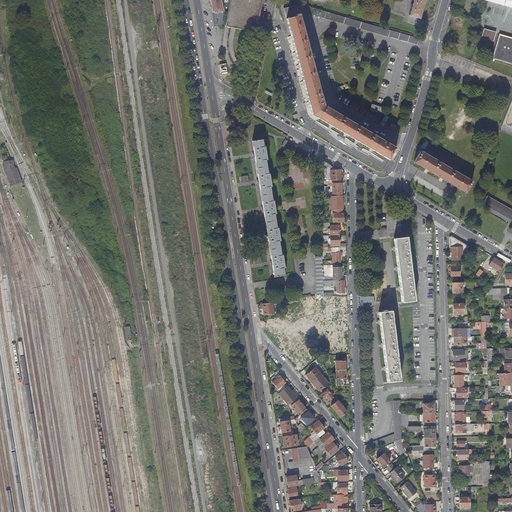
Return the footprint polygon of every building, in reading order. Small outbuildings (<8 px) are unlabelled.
[(209,0),(212,12),(215,12),(217,25),(221,26),(223,16),(220,0),(209,0)] [(229,0),(225,27),(231,28),(256,33),(262,0),(229,0)] [(413,0),(409,16),(419,19),(424,0),(413,0)] [(511,0),(483,0),(511,8),(511,0)] [(297,6),(285,9),(292,37),(296,53),(300,66),(304,83),(309,103),(312,116),(330,126),(345,135),(356,141),(372,150),(389,161),(395,149),(393,147),(322,106),(297,6)] [(418,45),(420,38),(382,27),(315,8),(313,15),(418,45)] [(461,20),(455,18),(448,40),(458,44),(465,22),(463,21),(463,20),(461,19),(461,20)] [(495,33),(483,30),(480,39),(493,42),(495,33)] [(510,45),(511,38),(511,37),(499,34),(497,42),(510,45)] [(511,38),(510,45),(497,42),(492,59),(511,64),(511,38)] [(359,66),(358,57),(350,58),(351,67),(359,66)] [(380,113),(382,107),(370,104),(368,110),(380,113)] [(265,147),(264,139),(252,141),(254,156),(259,183),(263,209),(267,236),(272,263),(274,277),(286,276),(285,268),(286,268),(284,255),(282,255),(280,241),(281,241),(279,228),(278,228),(276,214),(277,214),(275,201),(274,201),(271,187),(273,187),(271,174),(269,174),(267,160),(269,159),(266,146),(265,147)] [(314,165),(318,159),(285,139),(282,146),(314,165)] [(420,151),(413,162),(426,170),(441,179),(452,186),(454,187),(465,193),(472,182),(463,177),(420,151)] [(12,160),(1,162),(2,170),(10,187),(21,182),(16,168),(13,168),(12,160)] [(335,168),(320,160),(320,178),(335,178),(335,183),(341,183),(341,170),(335,170),(335,168)] [(342,183),(341,183),(335,183),(328,183),(328,185),(332,185),(332,186),(330,186),(331,193),(333,193),(333,196),(342,196),(342,183)] [(488,207),(511,220),(511,209),(487,195),(482,205),(488,207)] [(343,196),(342,196),(333,196),(329,196),(329,210),(333,210),(343,210),(343,196)] [(511,220),(488,207),(487,210),(511,223),(511,220)] [(344,222),(343,210),(333,210),(333,223),(344,222)] [(330,236),(339,235),(339,226),(330,226),(330,223),(323,223),(321,223),(322,229),(330,229),(330,236)] [(340,243),(339,235),(330,236),(330,246),(339,246),(340,248),(346,247),(346,243),(340,243)] [(452,237),(450,238),(450,248),(452,247),(452,260),(463,260),(463,250),(465,252),(468,247),(452,237)] [(407,238),(394,239),(402,303),(415,301),(407,238)] [(333,264),(341,264),(341,257),(343,257),(343,253),(333,253),(333,264)] [(323,264),(323,257),(315,257),(316,294),(324,294),(323,287),(323,281),(323,264)] [(499,272),(504,265),(494,259),(489,266),(499,272)] [(338,281),(342,280),(342,267),(333,268),(333,281),(338,281)] [(460,276),(459,267),(451,267),(451,276),(460,276)] [(479,277),(483,272),(479,269),(475,274),(479,277)] [(344,293),(344,280),(343,280),(343,281),(338,281),(333,281),(323,281),(323,287),(337,286),(337,293),(344,293)] [(463,293),(463,283),(452,283),(452,292),(455,292),(455,293),(463,293)] [(503,309),(511,308),(511,299),(503,300),(503,309)] [(281,301),(282,308),(290,307),(292,325),(303,323),(301,303),(293,304),(290,305),(289,300),(281,301)] [(339,313),(341,313),(340,302),(328,302),(328,313),(329,313),(339,313)] [(272,303),(262,304),(263,316),(274,314),(272,303)] [(464,314),(464,304),(453,304),(453,314),(464,314)] [(511,318),(511,308),(503,309),(503,319),(511,318)] [(386,312),(386,310),(383,311),(383,312),(379,312),(387,382),(400,381),(391,311),(386,312)] [(324,313),(321,313),(322,329),(324,329),(331,329),(331,324),(330,324),(324,324),(324,313)] [(340,323),(339,313),(329,313),(330,324),(331,324),(338,324),(338,323),(340,323)] [(311,328),(291,328),(300,338),(311,328)] [(453,329),(454,337),(467,337),(467,329),(453,329)] [(275,339),(282,347),(290,341),(283,332),(275,339)] [(344,337),(335,337),(335,351),(345,350),(344,337)] [(467,337),(454,337),(454,346),(467,345),(467,337)] [(303,355),(295,346),(287,353),(295,362),(303,355)] [(511,348),(500,349),(501,353),(506,353),(506,359),(510,359),(510,361),(511,361),(511,348)] [(463,358),(463,350),(453,351),(453,361),(459,360),(459,358),(463,358)] [(329,356),(321,356),(324,364),(330,363),(329,356)] [(335,370),(346,370),(346,361),(335,361),(335,370)] [(463,362),(455,363),(455,373),(465,372),(465,368),(463,368),(463,362)] [(312,383),(321,375),(315,367),(305,375),(312,383)] [(346,379),(346,370),(335,370),(336,385),(343,385),(343,379),(346,379)] [(272,382),(278,390),(280,392),(286,387),(284,385),(286,383),(279,374),(275,377),(274,376),(270,380),(272,382)] [(511,386),(510,374),(504,374),(499,374),(499,386),(509,386),(511,386)] [(328,383),(321,375),(312,383),(318,391),(328,383)] [(454,388),(463,387),(463,376),(454,376),(454,388)] [(333,389),(332,385),(321,395),(324,399),(326,397),(330,401),(333,398),(331,395),(332,395),(330,391),(333,389)] [(296,398),(287,386),(281,391),(278,393),(288,405),(296,398)] [(458,400),(466,400),(466,398),(470,398),(470,388),(455,388),(455,393),(456,393),(456,399),(458,399),(458,400)] [(331,406),(338,400),(336,397),(328,403),(331,406)] [(298,415),(305,409),(298,400),(296,402),(295,401),(292,403),(293,404),(291,406),(298,415)] [(347,412),(338,400),(331,406),(340,418),(347,412)] [(464,401),(454,401),(454,410),(458,410),(458,411),(464,411),(464,401)] [(423,413),(434,413),(434,403),(422,404),(423,413)] [(314,419),(308,411),(300,417),(307,425),(314,419)] [(434,423),(434,413),(423,413),(422,413),(422,423),(434,423)] [(455,416),(455,425),(469,425),(469,419),(464,419),(464,416),(455,416)] [(284,421),(279,422),(280,427),(279,427),(280,432),(281,432),(281,433),(290,432),(288,424),(295,422),(294,419),(290,420),(284,421)] [(316,434),(322,429),(324,428),(318,421),(310,427),(316,434)] [(305,429),(306,429),(303,426),(302,426),(301,424),(297,427),(300,434),(305,429)] [(489,430),(489,424),(469,425),(455,425),(455,434),(463,433),(463,432),(466,432),(466,429),(470,429),(470,426),(476,426),(484,426),(484,430),(489,430)] [(319,438),(324,433),(322,431),(323,430),(322,429),(316,434),(319,438)] [(424,438),(435,438),(435,429),(424,429),(424,437),(421,437),(421,438),(424,438)] [(334,439),(328,432),(324,436),(329,443),(334,439)] [(295,435),(282,437),(283,447),(297,445),(295,435)] [(329,443),(324,436),(319,439),(324,445),(319,449),(318,448),(315,451),(317,454),(321,451),(324,449),(326,447),(325,446),(329,443)] [(304,441),(306,447),(306,448),(313,443),(308,437),(304,441)] [(435,447),(435,438),(424,438),(424,448),(435,447)] [(401,439),(395,441),(400,456),(406,451),(402,442),(401,439)] [(338,450),(332,442),(330,444),(326,447),(324,449),(325,450),(330,456),(338,450)] [(467,460),(467,450),(456,450),(457,460),(467,460)] [(343,453),(335,456),(338,466),(347,462),(343,453)] [(376,460),(383,467),(390,462),(383,454),(376,460)] [(433,455),(422,455),(423,468),(433,468),(433,455)] [(312,465),(311,459),(288,463),(289,469),(312,465)] [(490,474),(490,461),(482,462),(482,487),(490,486),(490,483),(490,476),(490,474)] [(322,466),(324,465),(321,462),(315,467),(317,471),(322,466)] [(472,466),(472,462),(458,462),(459,476),(469,476),(468,466),(472,466)] [(404,475),(397,466),(389,473),(396,482),(404,475)] [(347,471),(338,471),(338,481),(347,481),(347,471)] [(286,477),(285,475),(285,476),(286,484),(287,484),(287,487),(297,486),(295,475),(286,477)] [(433,484),(432,475),(424,476),(424,488),(434,487),(434,484),(433,484)] [(416,492),(407,482),(399,488),(408,499),(416,492)] [(337,495),(347,495),(346,484),(337,485),(337,495)] [(296,487),(287,489),(288,499),(297,497),(296,487)] [(347,509),(347,495),(337,495),(337,509),(339,509),(347,509)] [(459,508),(469,508),(469,498),(459,498),(459,508)] [(301,510),(299,499),(289,500),(291,511),(301,510)] [(416,508),(422,504),(419,500),(413,504),(416,508)]
